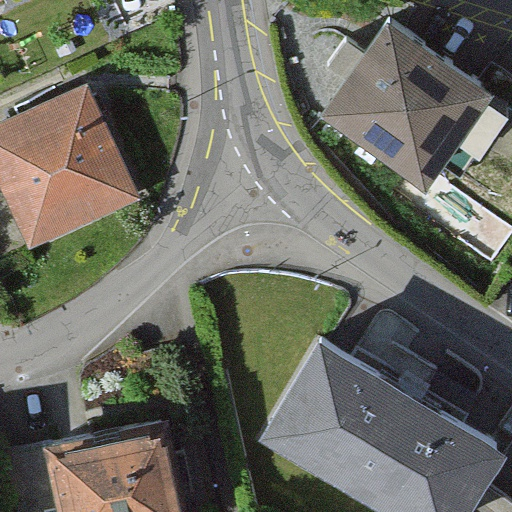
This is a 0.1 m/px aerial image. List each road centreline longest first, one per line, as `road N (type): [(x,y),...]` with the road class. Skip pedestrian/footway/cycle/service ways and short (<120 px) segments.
road 1 (residential): [(0,357),(55,342),(177,248),(254,165)]
road 2 (residential): [(511,360),(352,250),(254,165)]
road 3 (residential): [(254,165),(230,0)]
